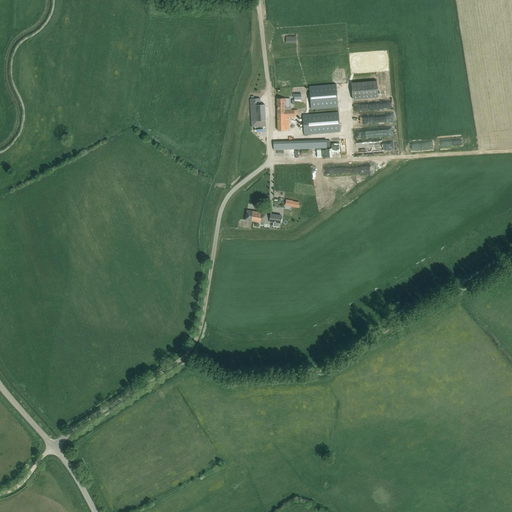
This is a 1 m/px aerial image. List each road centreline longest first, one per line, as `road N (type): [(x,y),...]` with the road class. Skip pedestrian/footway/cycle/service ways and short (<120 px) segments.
road 1 (unclassified): [(54,446),(195,343),(222,205),(271,155),(259,0)]
road 2 (track): [(268,163),(511,151)]
